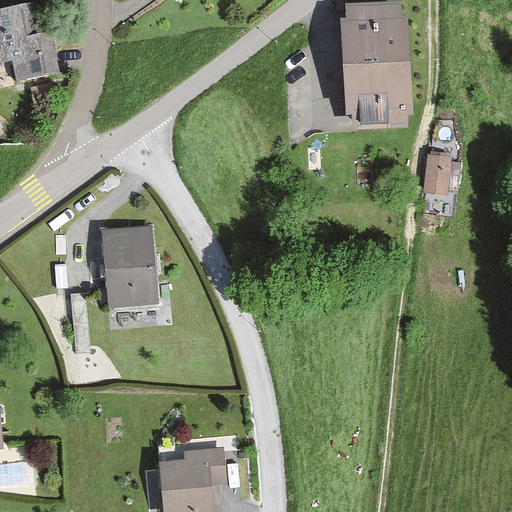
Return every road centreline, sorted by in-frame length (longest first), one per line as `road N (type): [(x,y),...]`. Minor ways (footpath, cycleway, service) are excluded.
road 1 (track): [(434,0),(431,97),(378,511)]
road 2 (residential): [(136,127),(242,320),(266,414),(274,511)]
road 3 (unclassified): [(136,127),(306,0)]
road 4 (residential): [(99,0),(88,89),(62,178)]
